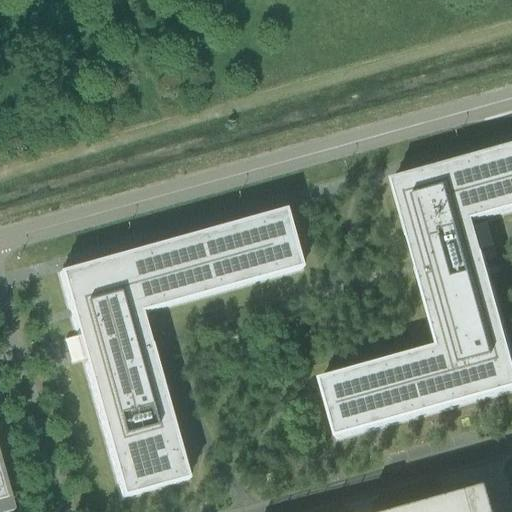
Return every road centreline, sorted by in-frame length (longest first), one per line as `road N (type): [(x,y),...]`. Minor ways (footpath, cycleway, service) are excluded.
road 1 (tertiary): [(0,242),(511,100)]
road 2 (unclassified): [(275,511),(511,448)]
road 3 (unclassified): [(0,305),(56,511)]
